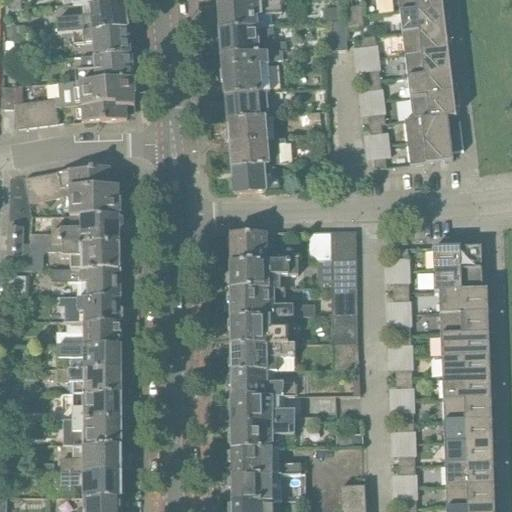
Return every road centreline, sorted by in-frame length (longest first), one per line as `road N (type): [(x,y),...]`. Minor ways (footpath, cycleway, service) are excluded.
road 1 (residential): [(381,511),(373,211)]
road 2 (residential): [(177,511),(177,214)]
road 3 (residential): [(373,211),(177,214)]
road 4 (residential): [(0,160),(174,147)]
road 5 (residential): [(174,147),(162,0)]
road 6 (residential): [(511,199),(373,211)]
